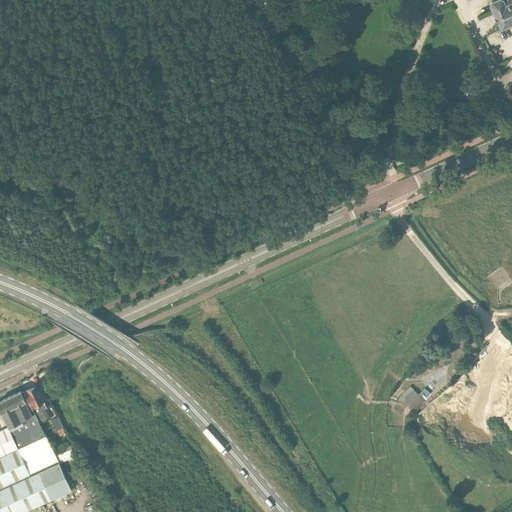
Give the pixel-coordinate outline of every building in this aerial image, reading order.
[(501,31),(511,26),(511,0),(505,0),(504,0),(503,0),(495,0),(491,2),(489,6),(501,31)] [(482,370),(480,367),(468,375),(475,384),(485,377),(481,371),(482,370)] [(411,385),(400,396),(412,409),(424,398),(411,385)] [(35,415),(40,424),(48,420),(49,418),(45,409),(47,409),(44,404),(35,386),(23,392),(35,415)] [(35,415),(23,392),(21,393),(20,392),(0,401),(0,408),(2,413),(2,414),(9,428),(0,431),(0,511),(25,511),(72,491),(59,464),(76,457),(72,448),(60,454),(58,450),(54,452),(40,424),(35,415)] [(56,431),(63,428),(58,417),(51,421),(56,431)]
